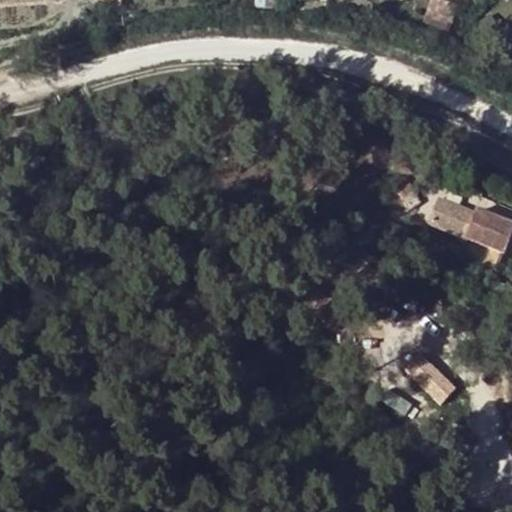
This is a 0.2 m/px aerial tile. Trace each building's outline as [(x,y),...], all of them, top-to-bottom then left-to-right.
[(499,29),(490,15),(476,24),(485,38),(499,29)] [(422,204),(410,184),(397,192),(408,212),(422,204)] [(276,192),(235,193),(231,212),(271,211),(276,192)] [(438,202),(428,225),(465,241),(462,250),(502,267),(511,242),(511,226),(478,212),(475,218),(438,202)] [(511,305),(511,290),(499,284),(490,300),(510,310),(511,305)] [(427,350),(420,357),(456,393),(463,385),(427,350)] [(440,408),(456,393),(420,357),(404,373),(440,408)]
